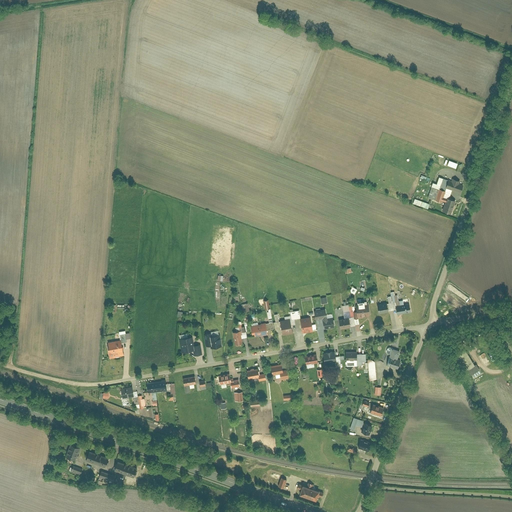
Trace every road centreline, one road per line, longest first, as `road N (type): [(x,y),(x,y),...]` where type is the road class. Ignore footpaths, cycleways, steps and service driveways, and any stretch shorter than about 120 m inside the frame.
road 1 (primary): [(316,511),(0,396)]
road 2 (residential): [(99,383),(428,325)]
road 3 (unclassified): [(511,79),(428,325)]
road 4 (unclassified): [(428,325),(367,485)]
road 5 (residential): [(367,485),(511,497)]
